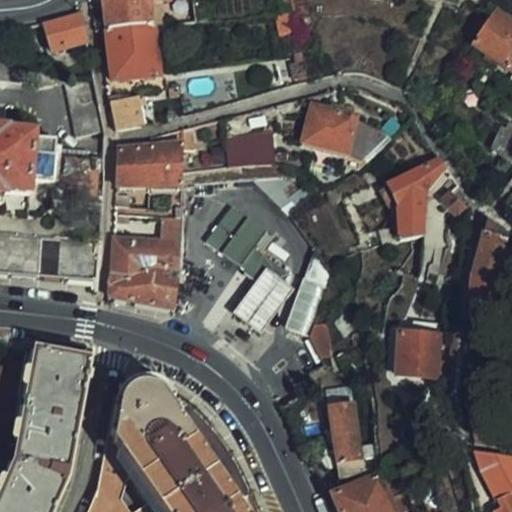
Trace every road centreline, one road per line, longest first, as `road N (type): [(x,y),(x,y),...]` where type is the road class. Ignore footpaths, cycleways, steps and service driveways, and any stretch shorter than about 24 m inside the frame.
road 1 (secondary): [(115,332),(172,350),(236,386),(301,511)]
road 2 (residential): [(73,511),(115,332)]
